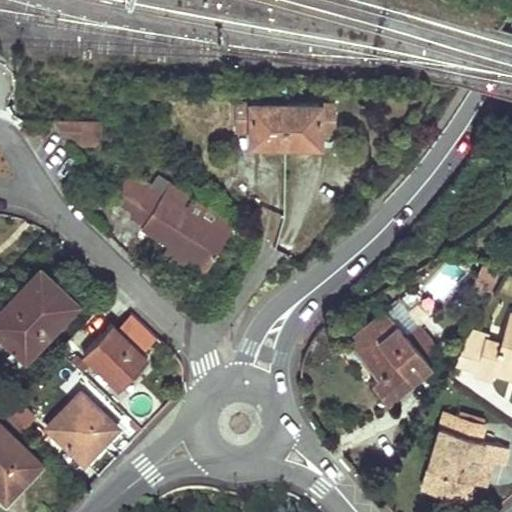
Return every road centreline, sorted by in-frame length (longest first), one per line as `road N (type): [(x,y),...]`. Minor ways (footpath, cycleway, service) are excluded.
road 1 (secondary): [(511,63),(394,220),(304,300)]
road 2 (residential): [(44,198),(202,351)]
road 3 (residential): [(270,249),(202,351)]
